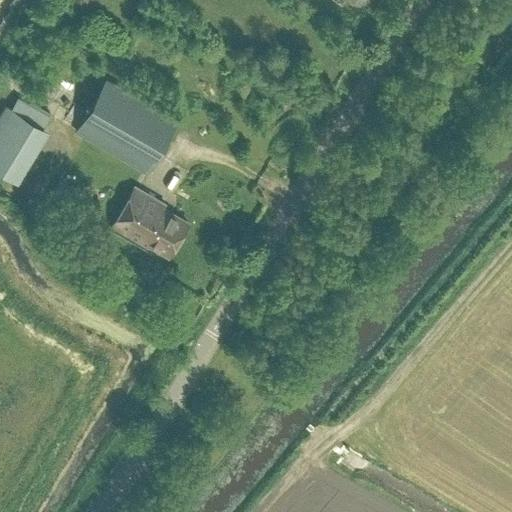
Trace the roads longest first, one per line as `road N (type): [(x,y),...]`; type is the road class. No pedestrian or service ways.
road 1 (tertiary): [(104,511),(423,0)]
road 2 (track): [(511,241),(352,428),(297,460),(255,511)]
road 3 (track): [(296,205),(230,161),(183,151),(169,161)]
